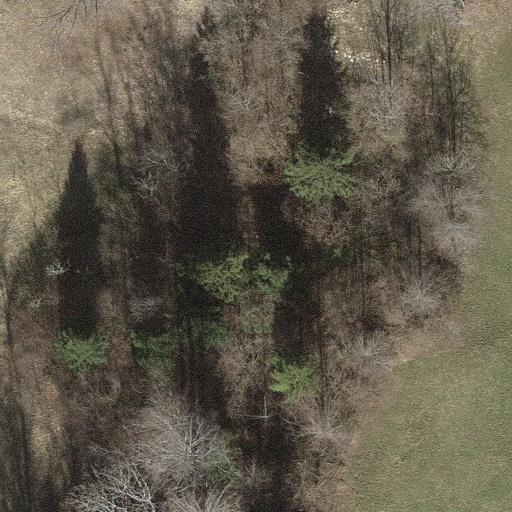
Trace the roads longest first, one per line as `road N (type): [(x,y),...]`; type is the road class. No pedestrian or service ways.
road 1 (track): [(495,0),(502,127),(490,298),(511,346)]
road 2 (track): [(22,241),(204,0)]
